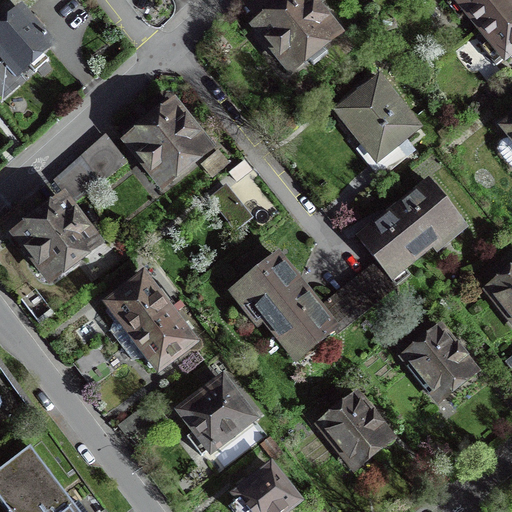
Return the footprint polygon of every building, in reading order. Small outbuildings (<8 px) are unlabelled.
[(258,28),(275,49),(276,57),(282,65),(290,68),(335,32),(308,0),(283,0),(284,1),(270,12),(267,8),(253,19),(260,27),(258,28)] [(459,20),(468,13),(479,26),(511,1),(509,0),(451,0),(447,4),(459,20)] [(511,2),(511,1),(479,26),(491,40),(482,47),(496,65),(511,52),(511,2)] [(0,64),(7,58),(19,73),(28,65),(35,72),(48,60),(42,53),(50,45),(20,11),(0,28),(0,64)] [(365,143),(358,150),(380,178),(405,158),(394,144),(415,128),(388,94),(390,92),(381,81),(341,113),(365,143)] [(147,165),(148,172),(154,180),(162,183),(206,148),(175,108),(173,109),(166,101),(153,112),(156,116),(149,121),(142,127),(139,123),(125,134),(132,143),(130,144),(147,165)] [(81,160),(99,183),(125,163),(106,137),(81,160)] [(205,160),(215,173),(231,160),(220,147),(205,160)] [(99,183),(81,160),(56,182),(72,203),(85,193),(99,183)] [(357,278),(375,299),(396,284),(390,277),(442,236),(449,241),(465,228),(430,184),(360,241),(377,262),(357,278)] [(213,199),(236,228),(250,218),(226,188),(213,199)] [(42,274),(49,276),(95,243),(64,202),(49,213),(46,209),(38,215),(30,221),(33,225),(18,236),(35,258),(35,265),(42,274)] [(298,360),(375,299),(357,278),(318,310),(305,294),(307,292),(299,282),(297,283),(276,257),(232,291),(246,308),(253,304),(298,360)] [(511,273),(491,291),(511,317),(511,273)] [(110,331),(121,346),(134,336),(167,310),(143,278),(109,304),(110,305),(107,312),(114,322),(110,331)] [(167,310),(134,336),(121,346),(132,360),(142,359),(150,368),(157,367),(158,369),(187,348),(186,347),(192,343),(167,310)] [(457,382),(472,370),(463,359),(466,356),(458,346),(454,348),(440,331),(407,358),(438,397),(457,382)] [(96,347),(74,363),(83,376),(105,359),(96,347)] [(92,388),(114,371),(105,359),(83,376),(92,388)] [(183,412),(196,429),(193,432),(186,437),(201,456),(250,419),(222,382),(183,412)] [(372,450),(388,438),(379,427),(382,424),(374,413),(370,416),(356,399),(323,425),(354,464),(372,450)] [(141,407),(120,425),(130,437),(151,420),(141,407)] [(262,445),(274,460),(282,454),(270,438),(262,445)] [(78,511),(30,448),(0,470),(0,501),(8,511),(78,511)] [(236,494),(239,499),(230,506),(235,511),(283,511),(297,501),(270,467),(236,494)]
